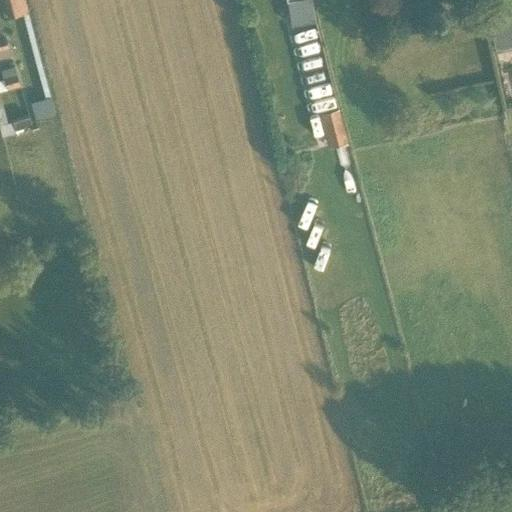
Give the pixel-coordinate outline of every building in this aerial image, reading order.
[(25,0),(4,0),(9,13),(28,8),(25,0)] [(316,19),(312,0),(286,0),(290,23),(316,19)] [(511,22),(510,12),(491,16),(497,44),(511,41),(511,22)] [(0,125),(12,123),(13,128),(31,124),(28,110),(0,116),(0,56),(8,54),(3,35),(0,35),(0,125)] [(320,107),(330,143),(350,138),(340,102),(320,107)]
